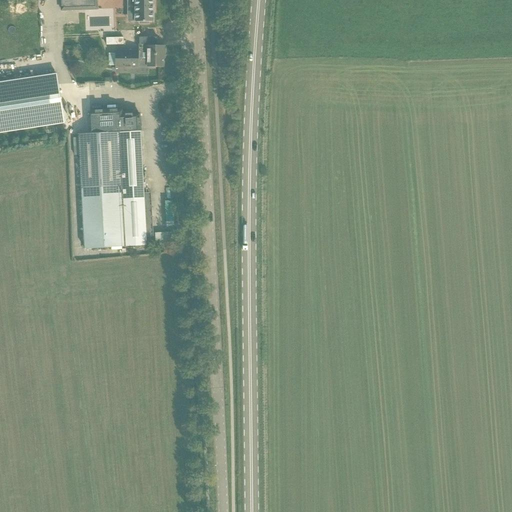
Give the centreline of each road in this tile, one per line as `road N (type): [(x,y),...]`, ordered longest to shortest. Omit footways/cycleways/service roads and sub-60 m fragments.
road 1 (tertiary): [(218,511),(194,0)]
road 2 (primary): [(246,511),(246,260),(259,0)]
